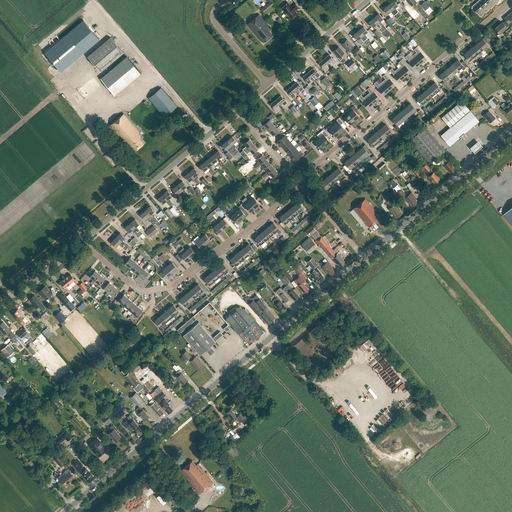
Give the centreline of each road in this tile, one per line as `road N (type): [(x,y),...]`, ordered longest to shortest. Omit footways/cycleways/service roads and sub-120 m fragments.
road 1 (tertiary): [(64,511),(363,257)]
road 2 (residential): [(299,182),(511,0)]
road 3 (residential): [(82,241),(138,289),(172,287),(299,182)]
road 4 (unclassified): [(82,241),(239,109)]
road 5 (tertiary): [(363,257),(511,132)]
road 6 (track): [(208,134),(94,0)]
road 7 (unclassified): [(267,85),(368,0)]
